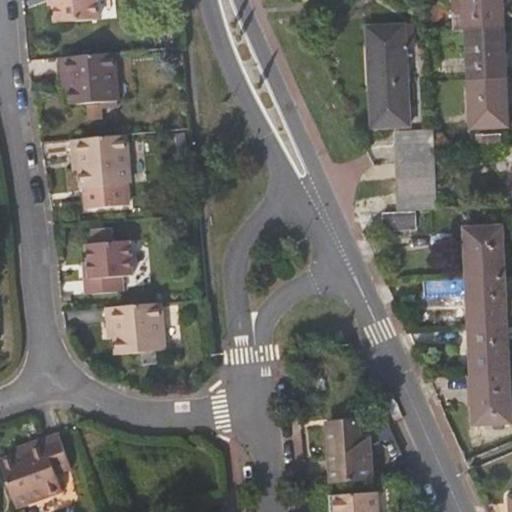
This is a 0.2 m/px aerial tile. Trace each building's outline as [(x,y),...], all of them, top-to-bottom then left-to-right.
[(54,0),(54,1),(56,19),(99,14),(97,0),(54,0)] [(453,0),(453,8),(466,8),(467,29),(504,28),(503,0),(453,0)] [(453,8),(454,29),(467,29),(466,8),(453,8)] [(368,128),(404,127),(399,27),(362,28),(368,128)] [(467,29),(469,77),(506,75),(506,69),(504,28),(467,29)] [(67,70),(68,80),(70,98),(115,94),(111,47),(58,52),(59,71),(67,70)] [(59,81),(68,80),(67,70),(59,71),(59,81)] [(506,75),(469,77),(471,125),(508,124),(506,75)] [(80,153),(81,162),(82,181),(85,181),(87,203),(126,199),(126,177),(128,176),(124,129),(70,134),(72,153),(80,153)] [(392,133),(392,148),(426,147),(425,131),(392,133)] [(499,142),(499,132),(484,133),(484,143),(499,142)] [(392,148),(395,212),(429,211),(426,147),(392,148)] [(73,163),(81,162),(80,153),(72,153),(73,163)] [(407,231),(407,215),(380,216),(380,231),(407,231)] [(92,238),(86,238),(88,273),(82,273),(83,288),(122,286),(121,272),(132,271),(128,236),(116,237),(115,223),(91,225),(92,238)] [(465,227),(467,279),(504,277),(502,226),(465,227)] [(504,277),(467,279),(469,329),(506,327),(504,277)] [(105,303),(106,323),(114,322),(115,334),(116,351),(162,347),(157,299),(105,303)] [(114,322),(106,323),(107,334),(115,334),(114,322)] [(471,375),(508,374),(506,327),(469,329),(471,375)] [(508,387),(508,374),(471,375),(473,425),(509,424),(508,387)] [(354,480),(371,479),(369,450),(359,450),(357,436),(356,422),(323,424),(330,482),(354,480)] [(57,432),(41,437),(43,443),(14,454),(0,459),(0,464),(15,505),(60,488),(54,474),(69,467),(57,432)] [(359,450),(369,450),(367,436),(357,436),(359,450)] [(43,443),(41,437),(13,448),(14,454),(43,443)] [(378,511),(377,491),(359,492),(334,494),(335,511),(378,511)]
